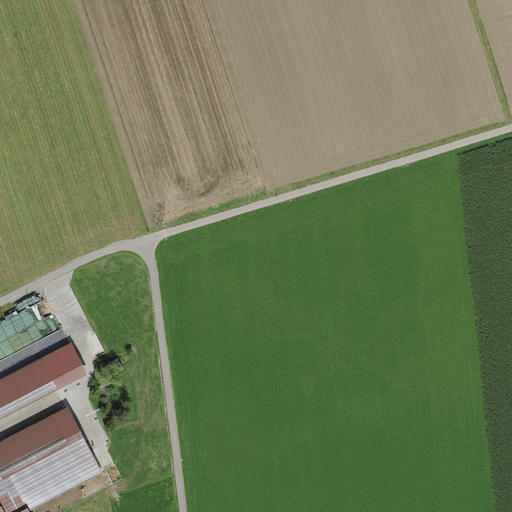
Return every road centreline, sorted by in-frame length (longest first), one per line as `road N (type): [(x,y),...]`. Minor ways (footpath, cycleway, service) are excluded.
road 1 (track): [(511,127),(144,239)]
road 2 (track): [(183,511),(144,239)]
road 3 (track): [(144,239),(0,302)]
